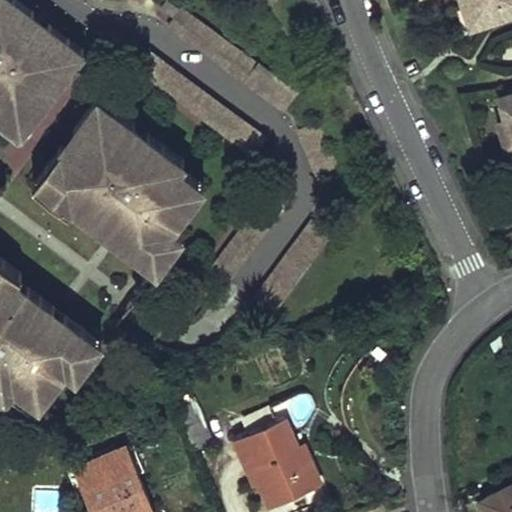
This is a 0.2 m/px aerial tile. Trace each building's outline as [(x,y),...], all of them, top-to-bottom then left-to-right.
[(0,0),(0,109),(15,121),(29,102),(40,87),(52,71),(62,78),(81,53),(47,28),(32,17),(8,0),(0,0)] [(37,10),(23,0),(8,0),(32,17),(37,10)] [(166,0),(162,5),(175,15),(182,6),(174,0),(166,0)] [(511,0),(462,0),(469,24),(511,11),(511,0)] [(299,91),(184,3),(182,6),(175,15),(168,24),(282,112),(299,91)] [(51,21),(47,28),(81,53),(86,46),(51,21)] [(266,133),(151,45),(136,65),(250,154),(266,133)] [(511,79),(492,85),(500,110),(493,112),(502,145),(511,142),(511,79)] [(138,120),(101,92),(96,99),(133,127),(138,120)] [(133,127),(96,99),(76,126),(87,134),(81,142),(75,150),(52,181),(77,200),(83,193),(93,200),(120,220),(125,224),(129,227),(168,255),(185,231),(176,224),(202,189),(178,171),(183,165),(146,137),(151,130),(138,120),(133,127)] [(39,110),(29,102),(15,121),(25,128),(39,110)] [(340,168),(321,123),(299,132),(317,177),(340,168)] [(146,137),(183,165),(188,158),(151,130),(146,137)] [(52,181),(75,150),(64,142),(36,179),(73,206),(77,200),(52,181)] [(202,189),(206,183),(183,165),(178,171),(202,189)] [(291,201),(272,186),(215,262),(234,277),(291,201)] [(120,220),(93,200),(87,209),(114,229),(120,220)] [(333,235),(312,219),(254,296),(275,311),(333,235)] [(123,236),(161,264),(168,255),(129,227),(123,236)] [(0,258),(22,275),(26,270),(0,250),(0,258)] [(22,275),(0,258),(0,378),(15,390),(20,383),(44,401),(71,366),(80,373),(99,347),(61,318),(57,315),(53,312),(26,292),(15,284),(22,275)] [(26,292),(53,312),(59,303),(32,283),(26,292)] [(67,309),(61,318),(99,347),(106,338),(67,309)] [(0,387),(11,396),(15,390),(0,378),(0,387)] [(39,408),(44,401),(20,383),(15,390),(39,408)] [(277,419),(243,432),(262,480),(271,502),(305,489),(310,501),(326,495),(310,453),(299,457),(296,449),(300,447),(286,414),(290,413),(289,408),(291,400),(295,395),(272,404),(277,419)] [(206,418),(186,426),(194,448),(215,440),(206,418)] [(262,480),(243,432),(236,434),(255,482),(262,480)] [(156,511),(128,443),(84,462),(99,499),(104,497),(109,510),(104,511),(156,511)] [(77,465),(96,511),(104,511),(109,510),(104,497),(99,499),(84,462),(77,465)] [(511,511),(511,483),(482,499),(488,511),(511,511)]
